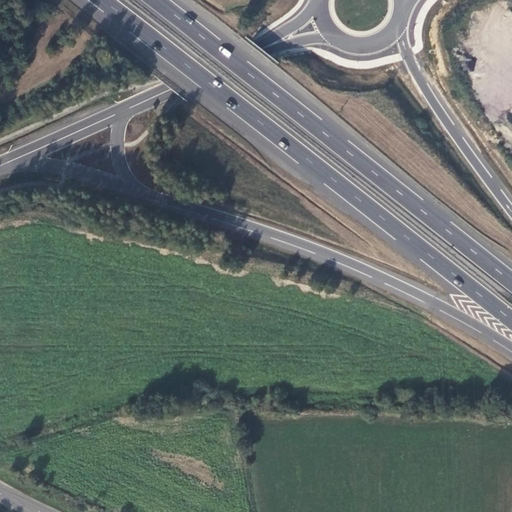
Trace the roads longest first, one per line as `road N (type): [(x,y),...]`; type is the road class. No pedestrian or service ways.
road 1 (trunk): [(102,0),(511,322)]
road 2 (trunk): [(511,283),(154,0)]
road 3 (trunk): [(134,189),(324,252),(511,348)]
road 4 (trunk): [(511,209),(389,26)]
road 5 (secondary): [(122,108),(283,39)]
road 6 (trunk): [(6,161),(134,189)]
road 7 (secondary): [(6,161),(122,108)]
